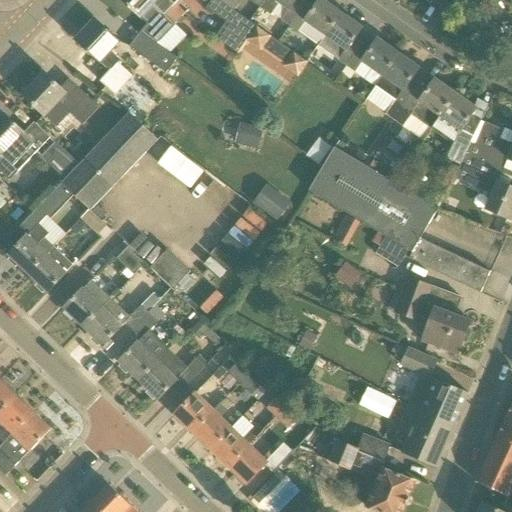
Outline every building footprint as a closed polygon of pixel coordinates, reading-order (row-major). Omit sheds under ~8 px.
[(142,32),(157,44),(175,24),(166,15),(176,4),(172,0),(122,0),(149,24),(145,28),(142,32)] [(247,37),(263,49),(272,37),(236,11),(235,11),(221,2),(218,0),(213,0),(208,8),(228,22),(217,37),(236,51),(247,37)] [(249,0),(260,8),(265,0),(222,0),(221,2),(235,11),(242,0),(249,0)] [(291,25),(306,4),(299,0),(265,0),(260,8),(272,16),(274,13),(291,25)] [(326,36),(342,13),(323,0),(320,0),(314,10),(306,4),(291,25),(299,31),(306,22),(326,36)] [(348,67),(363,45),(355,39),(363,28),(342,13),(326,36),(345,51),(339,60),(348,67)] [(110,52),(119,42),(96,20),(76,41),(100,63),(101,62),(110,70),(100,81),(115,96),(133,76),(119,63),(121,61),(110,52)] [(178,59),(157,44),(142,32),(131,47),(167,74),(178,59)] [(376,86),(399,54),(379,39),(371,50),(363,45),(348,67),(376,86)] [(293,52),(284,63),(299,74),(307,62),(293,52)] [(395,121),(420,85),(412,79),(420,68),(399,54),(376,86),(395,100),(387,113),(386,114),(395,121)] [(50,64),(44,68),(47,74),(53,71),(50,64)] [(100,106),(88,95),(70,79),(60,89),(45,73),(24,95),(46,116),(59,102),(83,125),(100,106)] [(422,140),(431,127),(433,128),(457,94),(436,79),(428,90),(420,85),(395,121),(422,140)] [(482,121),(473,115),(477,108),(457,94),(433,128),(455,144),(448,158),(460,164),(461,162),(465,154),(472,141),(482,121)] [(113,187),(158,140),(130,114),(81,165),(66,180),(63,183),(75,195),(74,195),(80,200),(90,210),(113,187)] [(5,115),(0,120),(0,153),(3,157),(4,156),(19,170),(50,137),(35,122),(24,133),(5,115)] [(502,129),(485,122),(482,121),(472,141),(465,154),(504,171),(509,159),(511,160),(511,146),(498,141),(502,129)] [(247,124),(241,145),(259,150),(264,129),(247,124)] [(332,146),(319,138),(307,156),(319,164),(332,146)] [(159,163),(191,188),(204,171),(172,146),(159,163)] [(421,239),(438,210),(337,148),(311,191),(386,237),(409,250),(413,253),(410,258),(481,292),(490,272),(421,239)] [(68,153),(53,168),(66,180),(81,165),(68,153)] [(511,187),(499,182),(504,171),(465,154),(461,162),(460,164),(461,165),(455,178),(493,195),(487,209),(511,220),(511,217),(511,187)] [(74,195),(75,195),(63,183),(22,224),(31,232),(39,223),(47,215),(51,219),(74,195)] [(254,202),(278,221),(292,204),(268,184),(254,202)] [(81,220),(82,219),(90,210),(80,200),(74,207),(74,213),(81,220)] [(107,226),(92,211),(90,210),(82,219),(99,235),(107,226)] [(344,214),(330,239),(344,248),(359,223),(344,214)] [(494,217),(489,229),(500,233),(505,221),(494,217)] [(44,238),(49,233),(39,223),(31,232),(32,233),(10,255),(29,274),(54,247),(44,238)] [(409,250),(386,237),(376,254),(399,268),(409,250)] [(219,276),(236,260),(219,242),(202,258),(219,276)] [(48,293),(73,265),(54,247),(29,274),(48,293)] [(142,260),(143,260),(129,247),(118,259),(135,275),(146,264),(142,260)] [(191,272),(168,249),(150,268),(174,290),(191,272)] [(335,277),(344,284),(356,269),(347,262),(335,277)] [(456,315),(463,298),(408,278),(396,312),(429,324),(423,341),(459,355),(471,321),(456,315)] [(84,328),(112,299),(92,281),(64,309),(84,328)] [(142,306),(149,312),(161,299),(154,293),(142,306)] [(122,326),(114,317),(122,309),(112,299),(84,328),(103,346),(122,326)] [(126,324),(134,331),(150,314),(142,306),(131,318),(126,324)] [(150,332),(159,323),(150,314),(134,331),(142,339),(120,362),(139,381),(167,352),(150,332)] [(210,328),(201,319),(194,325),(204,334),(210,328)] [(310,351),(318,336),(307,331),(299,346),(310,351)] [(453,431),(469,393),(431,378),(438,361),(408,349),(402,365),(424,374),(411,403),(442,417),(439,424),(453,431)] [(167,352),(139,381),(159,400),(175,383),(184,391),(205,367),(196,358),(188,367),(170,350),(168,352),(167,352)] [(241,383),(249,375),(237,363),(229,372),(241,383)] [(249,375),(241,383),(252,395),(261,386),(249,375)] [(0,413),(17,396),(0,379),(0,413)] [(284,409),(285,409),(291,402),(282,393),(267,408),(276,417),(284,409)] [(220,403),(214,409),(198,394),(175,416),(193,433),(221,404),(220,403)] [(13,435),(34,412),(17,396),(0,413),(0,426),(2,424),(13,435)] [(285,409),(284,409),(276,417),(288,428),(296,420),(302,413),(291,402),(285,409)] [(436,468),(453,431),(439,424),(442,417),(411,403),(398,432),(410,437),(403,453),(436,468)] [(233,427),(222,417),(228,411),(221,404),(193,433),(211,450),(233,427)] [(511,408),(498,437),(511,443),(511,408)] [(13,435),(0,448),(0,470),(6,476),(16,466),(19,463),(52,429),(34,412),(13,435)] [(233,427),(211,450),(229,468),(251,445),(250,444),(257,437),(250,430),(243,437),(233,427)] [(385,462),(391,447),(364,436),(359,450),(385,462)] [(508,497),(511,489),(511,443),(498,437),(477,482),(508,497)] [(386,462),(385,462),(359,450),(339,441),(330,462),(350,470),(353,464),(380,475),(367,507),(378,511),(404,511),(416,482),(383,468),(386,462)] [(251,445),(229,468),(247,485),(269,462),(251,445)] [(137,511),(109,485),(92,503),(101,511),(137,511)] [(101,511),(92,503),(83,511),(101,511)] [(503,511),(483,503),(478,511),(503,511)]
